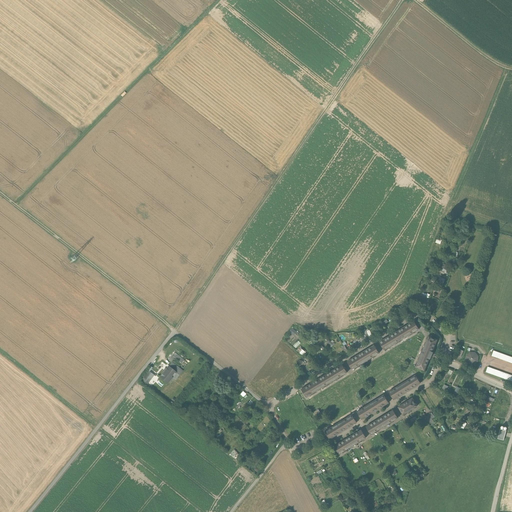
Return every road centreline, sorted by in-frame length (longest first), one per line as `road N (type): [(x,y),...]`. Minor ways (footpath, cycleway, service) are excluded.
road 1 (track): [(175,330),(400,0)]
road 2 (track): [(16,205),(221,0)]
road 3 (residential): [(286,440),(268,404),(416,313),(445,332),(442,357)]
road 4 (track): [(175,330),(29,511)]
road 5 (track): [(0,191),(175,330)]
road 6 (residential): [(442,357),(431,378),(334,440),(314,434),(289,447),(286,440)]
road 7 (track): [(99,423),(205,511)]
road 8 (track): [(0,349),(97,426)]
